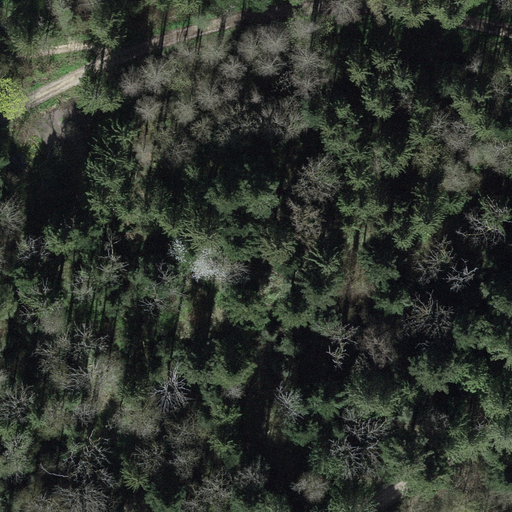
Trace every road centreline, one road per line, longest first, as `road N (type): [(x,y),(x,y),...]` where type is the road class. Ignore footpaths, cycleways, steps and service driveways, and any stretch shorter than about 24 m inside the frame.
road 1 (track): [(0,112),(155,38),(283,10),(399,11),(511,29)]
road 2 (track): [(511,420),(380,511)]
